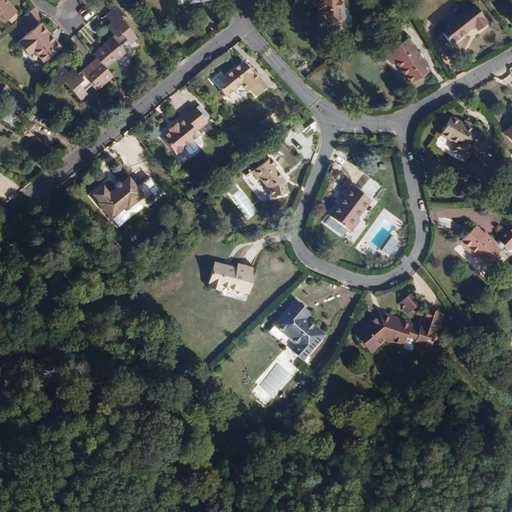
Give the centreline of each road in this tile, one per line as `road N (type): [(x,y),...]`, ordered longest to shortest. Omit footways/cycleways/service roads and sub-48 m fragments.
road 1 (residential): [(399,119),(420,236),(409,264),(367,282),(311,261),(297,245),(334,119)]
road 2 (residential): [(6,216),(235,29)]
road 3 (residential): [(334,119),(235,29)]
road 4 (residential): [(511,58),(399,119)]
